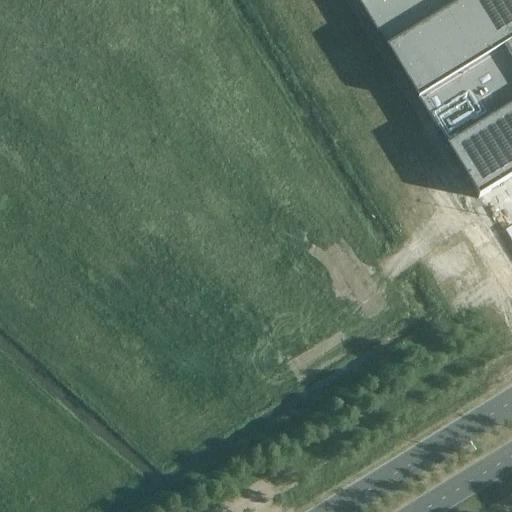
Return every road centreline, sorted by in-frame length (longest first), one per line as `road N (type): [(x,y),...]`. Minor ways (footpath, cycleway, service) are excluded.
road 1 (track): [(0,60),(297,324),(468,218),(511,289)]
road 2 (tertiary): [(511,401),(332,511)]
